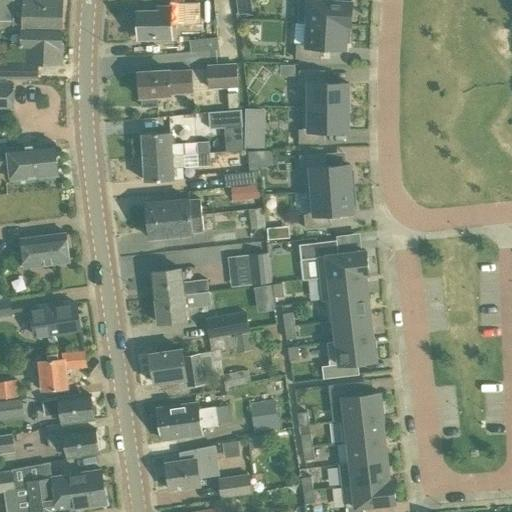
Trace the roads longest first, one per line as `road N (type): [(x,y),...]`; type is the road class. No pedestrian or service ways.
road 1 (tertiary): [(139,511),(84,102),(88,0)]
road 2 (residential): [(406,213),(429,462),(438,480),(456,486),(511,481)]
road 3 (residential): [(392,0),(390,179),(406,213)]
